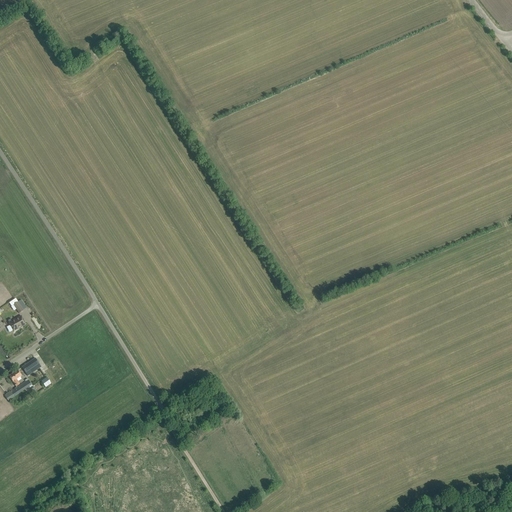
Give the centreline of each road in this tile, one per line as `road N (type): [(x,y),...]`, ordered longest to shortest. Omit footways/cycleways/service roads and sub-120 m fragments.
road 1 (unclassified): [(98,304),(0,151)]
road 2 (unclassified): [(161,408),(98,304)]
road 3 (track): [(222,511),(161,408)]
